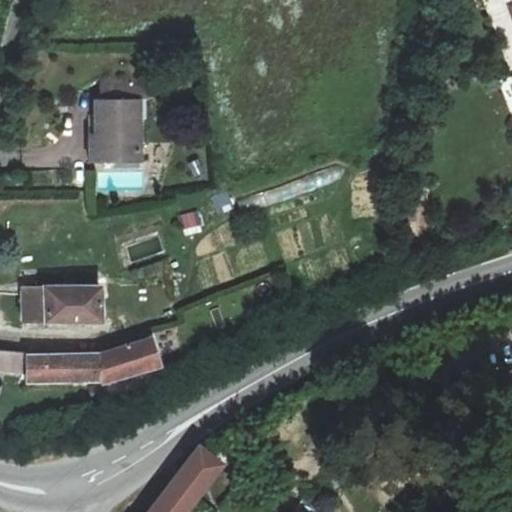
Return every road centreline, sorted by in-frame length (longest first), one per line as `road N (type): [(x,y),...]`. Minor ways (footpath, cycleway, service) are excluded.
road 1 (secondary): [(145,461),(193,422),(357,330),(511,269)]
road 2 (secondary): [(145,461),(67,492),(16,494)]
